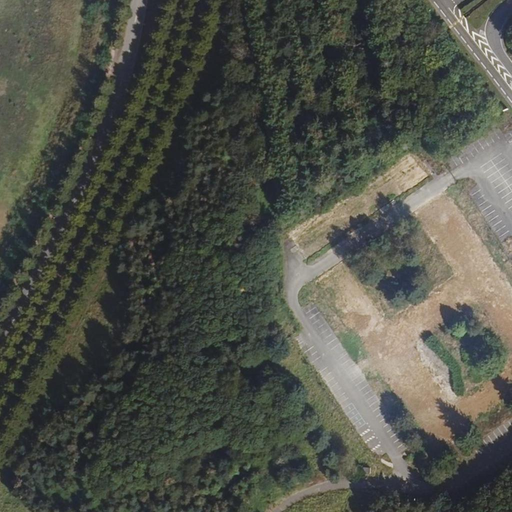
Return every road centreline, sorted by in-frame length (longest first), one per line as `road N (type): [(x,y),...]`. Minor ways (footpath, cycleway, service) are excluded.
road 1 (primary): [(0,428),(137,165),(201,0)]
road 2 (primary): [(139,0),(99,149),(0,347)]
